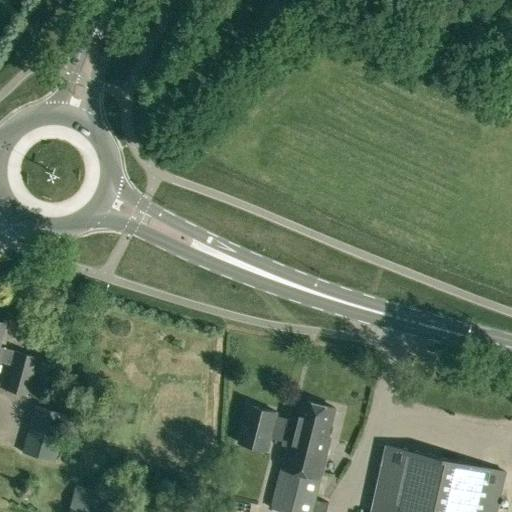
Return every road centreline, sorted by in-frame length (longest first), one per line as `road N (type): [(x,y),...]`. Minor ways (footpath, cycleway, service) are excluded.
road 1 (primary): [(511,348),(260,276),(100,202)]
road 2 (tertiary): [(68,117),(113,0)]
